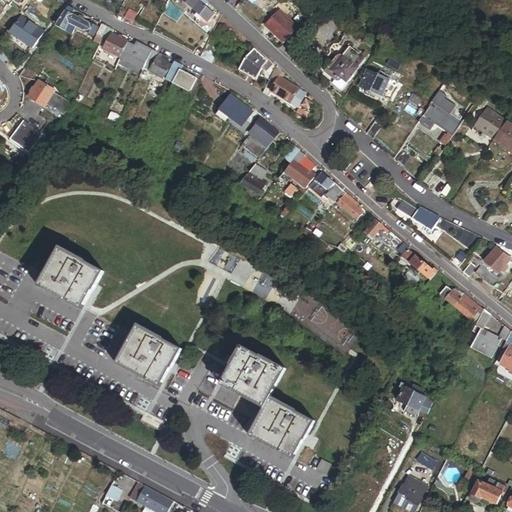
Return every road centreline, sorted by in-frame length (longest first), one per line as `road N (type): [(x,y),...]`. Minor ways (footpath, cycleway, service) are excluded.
road 1 (residential): [(76,0),(238,86),(307,146)]
road 2 (residential): [(307,146),(511,321)]
road 3 (tertiary): [(0,388),(223,505)]
road 4 (residential): [(329,126),(410,195),(511,244)]
road 5 (residential): [(329,126),(321,101),(213,0)]
road 6 (residential): [(70,351),(195,417)]
road 7 (residential): [(195,417),(315,481)]
